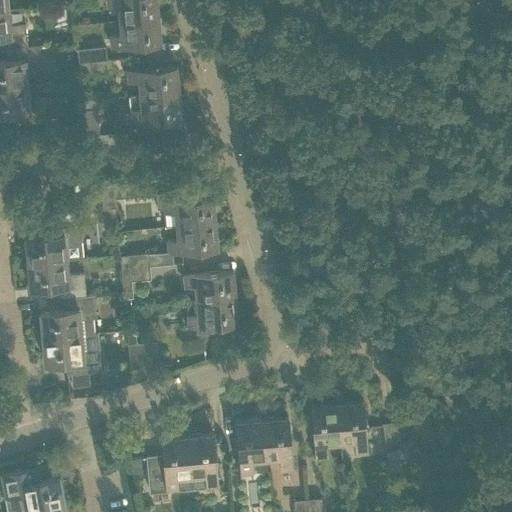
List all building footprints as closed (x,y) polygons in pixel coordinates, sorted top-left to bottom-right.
[(117,6),(118,19),(158,16),(156,0),(106,0),(107,7),(117,6)] [(0,9),(0,36),(1,36),(2,49),(13,48),(27,46),(25,22),(8,24),(7,9),(0,9)] [(160,42),(158,16),(118,19),(119,33),(110,34),(111,46),(160,42)] [(79,61),(107,58),(106,44),(77,47),(79,61)] [(39,45),(27,46),(13,48),(14,59),(0,59),(0,86),(27,84),(25,69),(41,67),(39,45)] [(110,58),(107,58),(79,61),(80,74),(111,71),(110,58)] [(137,80),(138,94),(178,90),(176,64),(126,69),(127,81),(137,80)] [(28,99),(27,84),(0,86),(0,112),(19,111),(20,123),(46,121),(46,117),(44,98),(28,99)] [(181,116),(178,90),(138,94),(129,95),(131,121),(134,120),(135,130),(158,128),(157,118),(181,116)] [(100,144),(98,124),(97,108),(83,109),(86,145),(100,144)] [(57,116),(46,117),(46,121),(47,127),(58,126),(57,116)] [(106,134),(107,143),(125,142),(124,132),(106,134)] [(113,197),(114,197),(150,194),(149,180),(113,183),(112,183),(113,197)] [(100,184),(102,207),(115,206),(114,197),(113,197),(112,183),(101,184),(100,184)] [(163,206),(165,225),(175,225),(215,221),(212,195),(173,199),(173,191),(155,193),(156,207),(163,206)] [(25,235),(28,262),(65,258),(82,257),(79,218),(44,221),(45,230),(53,229),(53,233),(25,235)] [(217,247),(215,221),(175,225),(176,238),(166,239),(168,251),(217,247)] [(120,268),(149,265),(148,253),(119,255),(120,268)] [(28,262),(30,288),(58,285),(59,297),(67,297),(85,295),(83,272),(67,273),(65,258),(28,262)] [(149,265),(120,268),(122,281),(150,278),(149,265)] [(194,286),(195,299),(235,295),(232,269),(183,274),(184,286),(194,286)] [(40,310),(42,337),(93,332),(92,317),(95,317),(93,294),(85,295),(67,297),(68,308),(40,310)] [(237,321),(235,295),(195,299),(185,300),(188,326),(196,325),(196,333),(215,331),(214,323),(237,321)] [(42,337),(45,363),(73,360),(74,372),(87,371),(100,370),(97,332),(93,332),(42,337)] [(155,340),(135,342),(127,343),(129,357),(139,356),(157,354),(155,340)] [(139,356),(129,357),(129,367),(140,367),(139,356)] [(74,372),(71,373),(72,385),(88,383),(87,371),(74,372)] [(362,399),(336,402),(339,441),(353,439),(354,452),(366,451),(362,399)] [(339,441),(336,402),(310,404),(315,455),(327,454),(326,442),(339,441)] [(287,416),(261,418),(265,457),(279,456),(280,469),(292,468),(287,416)] [(261,418),(236,420),(240,472),(252,471),(251,458),(265,457),(261,418)] [(396,421),(382,423),(386,451),(400,449),(396,421)] [(212,432),(187,435),(190,474),(204,473),(205,485),(217,484),(212,432)] [(162,454),(146,455),(149,491),(178,488),(176,475),(190,474),(187,435),(161,437),(162,454)] [(23,508),(63,501),(58,475),(30,480),(27,468),(2,473),(9,511),(23,508)] [(320,511),(319,498),(306,499),(307,511),(320,511)] [(307,511),(306,499),(293,500),(294,511),(307,511)] [(64,511),(63,501),(23,508),(24,511),(64,511)]
